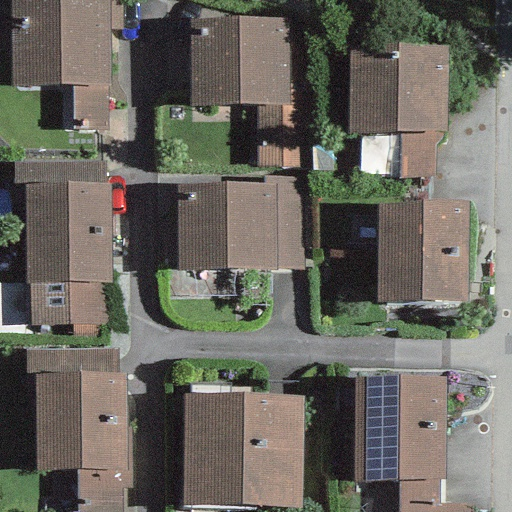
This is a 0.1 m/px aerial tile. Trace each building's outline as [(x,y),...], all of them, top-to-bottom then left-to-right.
[(113,0),(12,0),(12,101),(77,101),(77,138),(114,138),(113,0)] [(309,32),(191,32),(191,128),(261,128),(262,179),(310,179),(309,32)] [(456,186),(458,64),(358,62),(356,147),(399,148),(398,185),(456,186)] [(316,195),(181,196),(182,299),(317,298),(316,195)] [(118,201),(22,202),(24,339),(120,337),(118,201)] [(479,216),(375,220),(379,318),(482,314),(479,216)] [(128,511),(129,388),(35,388),(35,489),(75,489),(75,511),(128,511)] [(456,511),(456,395),(355,395),(355,511),(456,511)] [(190,404),(188,511),(304,511),(307,406),(190,404)]
